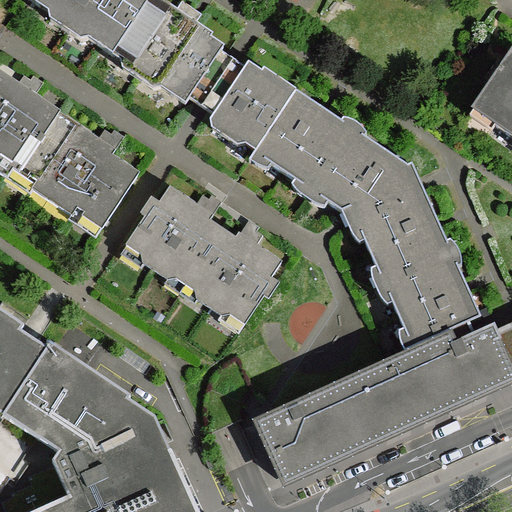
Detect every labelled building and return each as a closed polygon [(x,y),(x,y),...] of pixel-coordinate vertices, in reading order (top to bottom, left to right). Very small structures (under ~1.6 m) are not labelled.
[(119,48),(150,0),(27,0),(41,9),(47,0),(48,0),(56,6),(51,14),(52,23),(81,42),(90,41),(95,32),(105,38),(99,47),(114,57),(119,48)] [(204,108),(235,62),(222,54),(225,49),(211,40),(213,37),(189,21),(177,12),(157,0),(150,0),(119,48),(129,55),(123,64),(125,71),(155,91),(163,89),(169,81),(178,87),(172,95),(187,106),(191,100),(204,108)] [(183,3),(177,12),(189,21),(195,10),(183,3)] [(511,53),(476,107),(511,131),(511,53)] [(222,109),(248,71),(235,62),(204,108),(208,112),(214,103),(222,109)] [(263,144),(296,94),(266,73),(264,76),(251,67),(248,71),(222,109),(215,119),(213,123),(214,130),(240,148),(248,145),(253,137),(263,144)] [(0,75),(0,160),(2,158),(12,164),(31,138),(41,144),(60,115),(29,94),(19,87),(1,75),(0,75)] [(19,87),(29,94),(36,83),(25,76),(19,87)] [(313,195),(355,132),(296,94),(263,144),(256,156),(313,195)] [(99,141),(60,115),(41,144),(31,138),(12,164),(10,168),(29,181),(32,177),(40,182),(34,190),(73,217),(79,209),(87,214),(84,218),(103,230),(140,175),(106,153),(110,148),(99,141)] [(99,141),(110,148),(117,138),(106,131),(99,141)] [(358,225),(426,194),(415,166),(399,172),(393,158),(355,132),(313,195),(340,212),(344,215),(352,210),(358,225)] [(187,287),(223,232),(210,223),(214,217),(208,214),(197,206),(172,189),(161,205),(153,200),(143,215),(147,218),(128,247),(143,257),(145,265),(170,282),(177,280),(187,287)] [(386,287),(454,257),(426,194),(358,225),(386,287)] [(204,196),(197,206),(208,214),(214,203),(204,196)] [(253,230),(246,240),(257,247),(263,237),(253,230)] [(237,240),(223,232),(187,287),(196,293),(198,301),(224,317),(232,316),(246,326),(265,297),(270,300),(280,285),(272,279),(282,264),(257,247),(246,240),(240,236),(237,240)] [(414,350),(471,325),(482,320),(454,257),(386,287),(414,350)] [(0,406),(64,449),(57,459),(74,495),(34,511),(204,511),(159,416),(131,398),(130,390),(55,339),(49,348),(25,330),(29,324),(0,304),(0,406)] [(494,345),(502,342),(497,332),(495,327),(475,336),(473,331),(471,325),(414,350),(409,352),(411,358),(388,368),(261,426),(288,484),(511,383),(507,374),(494,345)] [(511,325),(497,332),(502,342),(494,345),(507,374),(511,371),(511,325)] [(212,434),(247,419),(245,404),(256,394),(239,356),(221,369),(210,389),(205,401),(212,434)]
